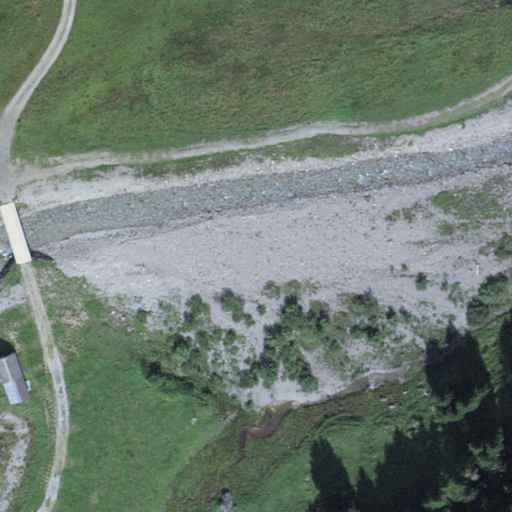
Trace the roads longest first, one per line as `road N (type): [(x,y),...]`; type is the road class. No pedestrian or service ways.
road 1 (track): [(2,144),(389,90),(511,57)]
road 2 (track): [(40,511),(60,471),(67,406),(2,144)]
road 3 (track): [(2,144),(6,125),(64,43),(77,15),(74,0)]
